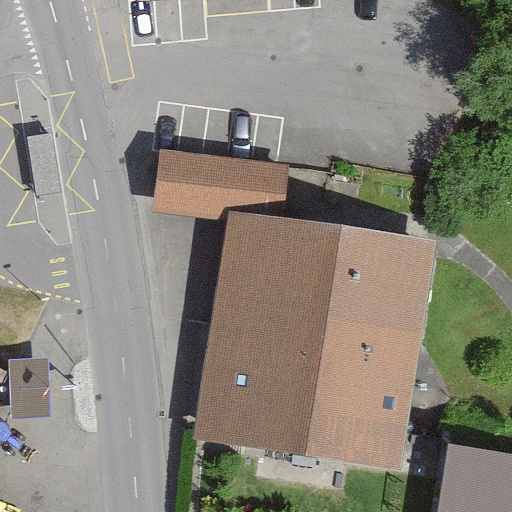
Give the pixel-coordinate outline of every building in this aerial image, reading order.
[(53,132),(27,136),(36,196),(62,192),(53,132)] [(294,158),(159,145),(153,210),(227,217),(229,204),(288,212),(294,158)] [(438,234),(288,212),(229,204),(227,217),(194,436),(403,467),(438,234)] [(15,403),(48,402),(47,349),(14,350),(15,403)] [(511,511),(511,448),(445,438),(432,511),(511,511)]
